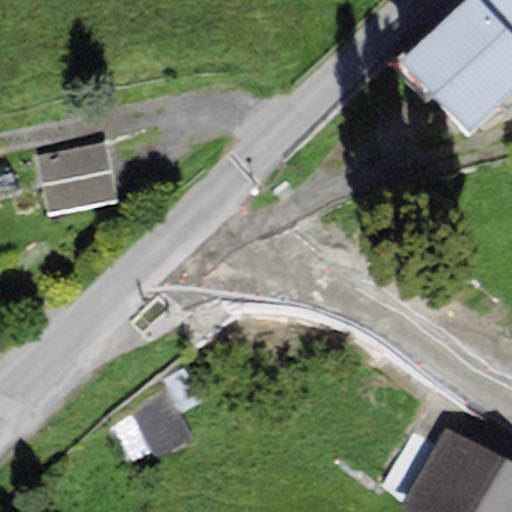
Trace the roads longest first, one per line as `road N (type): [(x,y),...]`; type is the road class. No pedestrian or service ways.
road 1 (residential): [(511,402),(381,316),(214,252),(181,223)]
road 2 (tertiary): [(181,223),(412,0)]
road 3 (tertiary): [(0,396),(181,223)]
